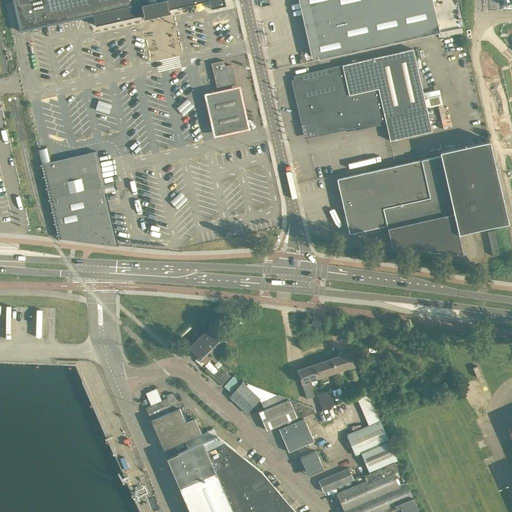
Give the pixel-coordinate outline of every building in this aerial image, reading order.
[(13,0),(20,31),(93,15),(95,26),(143,16),(144,19),(145,18),(157,15),(169,12),(169,13),(170,13),(170,9),(209,1),(211,9),(226,6),(224,0),(13,0)] [(304,0),(318,59),(380,45),(440,32),(432,0),(304,0)] [(223,60),(211,63),(214,74),(215,74),(218,87),(235,83),(231,66),(225,67),(223,60)] [(246,130),(238,88),(203,96),(212,137),(246,130)] [(458,234),(509,223),(490,140),(441,151),(441,155),(337,179),(349,233),(387,225),(391,246),(463,254),(458,234)] [(96,151),(42,164),(58,238),(118,246),(96,151)] [(492,256),(499,254),(494,230),(487,232),(492,256)] [(313,315),(311,325),(321,327),(323,317),(313,315)] [(214,353),(214,354),(226,343),(210,326),(202,334),(208,340),(205,344),(208,347),(209,346),(215,353),(214,353)] [(205,363),(214,354),(214,353),(215,353),(209,346),(208,347),(205,344),(208,340),(202,334),(189,347),(205,363)] [(349,352),(333,358),(337,371),(349,367),(350,372),(351,372),(353,380),(358,378),(355,370),(354,366),(349,352)] [(336,371),(337,371),(333,358),(315,364),(320,377),(332,373),(336,386),(341,384),(336,371)] [(219,359),(214,364),(218,368),(223,363),(219,359)] [(212,376),(222,385),(230,376),(226,372),(229,369),(224,364),(212,376)] [(309,381),(320,377),(315,364),(297,370),(307,399),(314,396),(309,381)] [(477,365),(472,368),(476,377),(481,375),(477,365)] [(234,375),(224,386),(230,392),(241,381),(234,375)] [(362,392),(367,390),(368,390),(365,380),(359,382),(362,392)] [(242,382),(232,394),(229,396),(247,413),(260,399),(261,402),(278,395),(248,384),(246,386),(242,382)] [(340,388),(333,390),(336,400),(344,397),(340,388)] [(151,406),(145,408),(151,420),(155,429),(158,437),(164,450),(184,441),(201,434),(195,419),(185,423),(179,408),(173,411),(173,410),(178,408),(172,393),(166,396),(168,398),(162,401),(156,389),(151,391),(146,393),(148,400),(151,406)] [(329,390),(324,392),(330,407),(334,405),(329,390)] [(322,410),(330,407),(324,392),(317,394),(322,410)] [(264,410),(259,412),(267,430),(278,425),(279,428),(304,418),(316,412),(314,409),(291,400),(290,401),(289,400),(264,410)] [(363,413),(368,424),(379,419),(374,408),(363,413)] [(279,428),(278,428),(283,440),(288,452),(296,448),(314,441),(308,429),(304,418),(279,428)] [(368,425),(347,434),(355,455),(360,453),(369,473),(394,462),(397,460),(389,442),(389,441),(388,438),(388,439),(382,425),(380,420),(368,425)] [(201,434),(184,441),(188,449),(203,442),(217,436),(213,428),(201,434)] [(176,454),(167,458),(177,483),(180,488),(215,472),(232,511),(295,511),(262,472),(217,436),(203,442),(188,449),(176,454)] [(323,469),(319,460),(315,451),(300,457),(308,475),(323,469)] [(377,511),(386,508),(413,497),(407,484),(403,475),(396,478),(393,473),(398,471),(398,467),(397,464),(394,462),(369,473),(363,475),(365,481),(336,493),(344,511),(377,511)] [(323,492),(342,484),(354,479),(348,468),(319,481),(323,492)] [(232,511),(215,472),(180,488),(190,511),(232,511)] [(419,511),(413,497),(386,508),(387,511),(419,511)]
